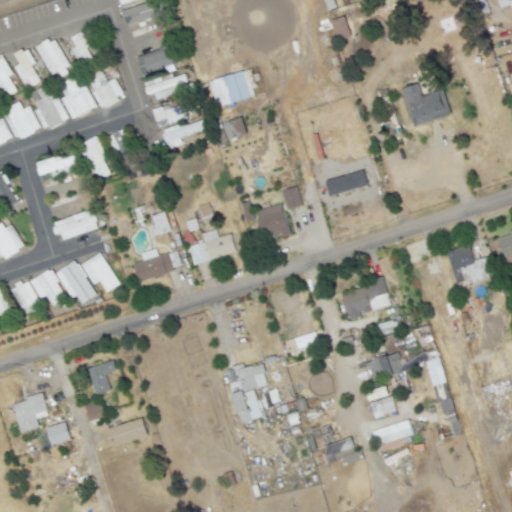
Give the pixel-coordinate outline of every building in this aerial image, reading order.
[(126,26),(159,14),(154,0),(153,0),(121,11),(126,26)] [(511,10),(504,13),(500,0),(511,0),(511,10)] [(350,35),(343,16),(329,21),(336,40),(350,35)] [(94,57),(80,32),(70,37),(75,46),(71,48),(80,65),(94,57)] [(51,75),(58,71),(61,76),(71,71),(52,37),(35,47),(51,75)] [(26,88),(39,82),(32,65),(34,63),(27,48),(14,53),(19,64),(16,66),(26,88)] [(0,57),(0,90),(4,98),(17,91),(8,76),(12,74),(2,56),(0,57)] [(107,82),(101,70),(87,77),(94,91),(90,93),(98,109),(124,96),(114,78),(107,82)] [(216,107),(249,97),(242,71),(209,81),(216,107)] [(154,93),(156,98),(189,88),(185,75),(144,87),(146,95),(154,93)] [(95,107),(85,86),(79,89),(73,77),(59,84),(65,96),(61,98),(71,119),(95,107)] [(450,114),(442,89),(420,96),(417,84),(401,88),(412,126),(450,114)] [(33,91),(46,128),(68,121),(60,98),(53,100),(47,86),(33,91)] [(22,109),(20,102),(2,109),(14,139),(39,130),(30,106),(22,109)] [(167,118),(168,122),(188,118),(185,105),(162,110),(161,106),(152,109),(155,121),(167,118)] [(0,143),(10,139),(0,116),(0,143)] [(228,139),(246,133),(240,117),(223,123),(228,139)] [(168,149),(182,144),(180,137),(205,129),(201,118),(162,131),(168,149)] [(129,147),(119,130),(106,137),(116,154),(129,147)] [(79,144),(96,181),(112,173),(94,137),(79,144)] [(35,163),(40,179),(78,166),(74,155),(60,159),(59,155),(35,163)] [(367,188),(365,173),(325,178),(327,194),(367,188)] [(286,209),(301,205),(296,187),(280,191),(286,209)] [(256,211),(263,240),(289,233),(282,204),(256,211)] [(63,240),(98,228),(92,209),(51,222),(55,234),(60,233),(63,240)] [(207,226),(202,211),(213,209),(218,223),(207,226)] [(158,238),(152,218),(168,214),(174,234),(158,238)] [(0,256),(1,256),(3,258),(24,247),(11,224),(4,228),(0,220),(0,256)] [(199,268),(193,248),(208,243),(205,234),(218,230),(222,239),(234,236),(240,255),(199,268)] [(511,232),(497,236),(504,264),(511,262),(511,232)] [(448,251),(473,243),(479,259),(493,255),(500,274),(477,282),(476,278),(459,283),(448,251)] [(118,285),(101,252),(80,263),(92,284),(99,281),(105,292),(118,285)] [(144,285),(139,265),(146,263),(144,256),(160,252),(162,257),(181,253),(187,272),(144,285)] [(96,295),(74,260),(54,273),(70,298),(75,295),(81,304),(96,295)] [(46,295),(52,305),(65,297),(49,269),(29,281),(40,298),(46,295)] [(354,322),(343,293),(373,284),(371,280),(387,275),(397,306),(354,322)] [(27,280),(10,288),(23,315),(40,307),(27,280)] [(0,315),(9,311),(0,290),(0,315)] [(294,338),(297,349),(318,342),(314,331),(294,338)] [(366,362),(372,381),(401,371),(395,353),(366,362)] [(425,361),(432,385),(445,382),(438,357),(425,361)] [(87,367),(119,359),(122,370),(108,373),(114,391),(95,396),(87,367)] [(244,423),(232,382),(240,380),(235,366),(247,362),(248,366),(266,362),(270,373),(268,374),(272,384),(258,389),(266,417),(244,423)] [(434,386),(437,400),(449,397),(445,382),(434,386)] [(394,413),(391,396),(387,397),(386,387),(367,391),(372,417),(394,413)] [(46,410),(43,395),(12,401),(19,432),(38,428),(34,412),(46,410)] [(92,421),(86,405),(104,399),(109,415),(92,421)] [(117,448),(110,429),(147,417),(153,436),(117,448)] [(371,430),(376,445),(412,435),(408,420),(371,430)] [(46,426),(49,444),(69,441),(66,423),(46,426)] [(321,447),(327,463),(341,458),(343,464),(357,459),(350,437),(321,447)]
